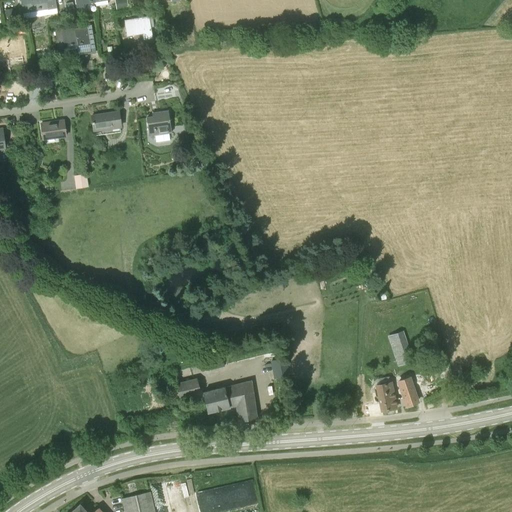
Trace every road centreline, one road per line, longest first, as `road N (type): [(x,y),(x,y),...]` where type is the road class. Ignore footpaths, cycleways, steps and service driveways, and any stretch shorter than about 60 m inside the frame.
road 1 (secondary): [(18,511),(80,477),(164,452),(421,431),(511,413)]
road 2 (residential): [(0,112),(150,91)]
